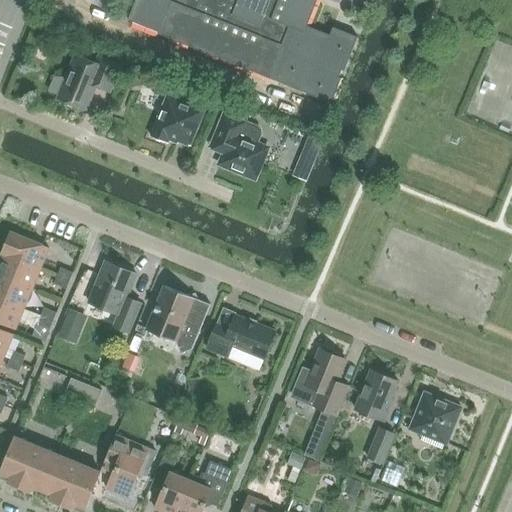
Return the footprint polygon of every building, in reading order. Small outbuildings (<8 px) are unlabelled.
[(135,0),(129,18),(159,31),(159,32),(320,97),(332,102),(342,77),(339,76),(342,68),(345,70),(360,32),(348,28),(335,22),(332,30),(308,20),(315,0),(135,0)] [(37,30),(33,40),(49,46),(53,36),(37,30)] [(99,57),(96,64),(76,56),(58,98),(86,110),(96,86),(110,91),(121,66),(99,57)] [(138,69),(124,71),(126,85),(140,83),(138,69)] [(186,145),(201,109),(168,96),(151,136),(166,142),(167,139),(176,143),(176,141),(186,145)] [(214,139),(228,145),(220,165),(256,179),(268,148),(258,144),(262,135),(261,130),(259,128),(224,113),(214,139)] [(309,138),(297,166),(309,172),(321,143),(309,138)] [(383,193),(375,190),(372,199),(379,202),(383,193)] [(11,232),(2,253),(41,269),(50,249),(11,232)] [(2,253),(0,258),(0,275),(33,289),(41,269),(2,253)] [(89,302),(119,315),(114,327),(129,333),(141,303),(127,298),(137,274),(106,262),(89,302)] [(57,276),(70,282),(73,273),(61,268),(57,276)] [(0,275),(0,298),(24,309),(33,289),(0,275)] [(57,276),(54,285),(66,290),(70,282),(57,276)] [(163,291),(146,330),(176,342),(181,354),(193,349),(211,305),(169,288),(163,291)] [(0,322),(16,329),(24,309),(0,298),(0,322)] [(57,313),(44,308),(41,316),(53,322),(57,313)] [(61,337),(77,343),(88,317),(72,310),(61,337)] [(217,325),(207,349),(228,357),(232,346),(264,359),(276,331),(236,315),(230,330),(217,325)] [(41,316),(37,325),(50,330),(53,322),(41,316)] [(0,354),(5,357),(14,335),(0,329),(0,354)] [(145,367),(152,346),(134,341),(128,361),(145,367)] [(350,388),(337,382),(346,360),(342,358),(341,356),(333,353),(331,354),(320,350),(311,373),(303,370),(292,397),(312,405),(324,410),(338,416),(350,388)] [(23,364),(26,356),(14,351),(10,359),(23,364)] [(20,372),(23,364),(10,359),(7,367),(20,372)] [(371,370),(355,409),(385,421),(390,408),(389,407),(399,382),(371,370)] [(87,385),(72,378),(64,398),(79,404),(87,385)] [(199,383),(189,383),(190,395),(200,394),(199,383)] [(79,404),(95,410),(103,391),(87,385),(79,404)] [(163,389),(155,406),(169,412),(176,395),(163,389)] [(410,429),(447,445),(462,408),(425,392),(410,429)] [(0,404),(5,406),(9,398),(0,394),(0,404)] [(198,425),(180,418),(174,433),(182,436),(184,431),(194,435),(198,425)] [(0,427),(0,438),(5,441),(9,431),(0,427)] [(380,428),(368,458),(383,464),(395,434),(380,428)] [(321,461),(331,435),(317,429),(306,455),(321,461)] [(101,471),(112,476),(107,489),(128,498),(138,475),(146,479),(158,451),(116,434),(106,460),(101,471)] [(33,487),(43,491),(58,454),(15,437),(0,473),(10,478),(8,483),(20,487),(31,492),(33,487)] [(101,472),(79,463),(58,454),(43,491),(52,495),(50,500),(73,510),(75,505),(86,509),(101,472)] [(155,509),(162,511),(178,511),(191,480),(172,472),(177,459),(165,454),(154,480),(165,485),(155,509)] [(299,455),(294,468),(301,471),(307,458),(299,455)] [(393,459),(390,469),(405,474),(408,464),(393,459)] [(202,511),(207,502),(218,507),(229,481),(233,469),(211,460),(205,476),(203,480),(193,476),(191,480),(178,511),(202,511)] [(310,461),(306,472),(312,474),(318,471),(320,465),(310,461)] [(350,480),(345,492),(358,498),(363,485),(350,480)] [(265,502),(249,495),(241,511),(272,511),(274,509),(272,505),(265,502)]
